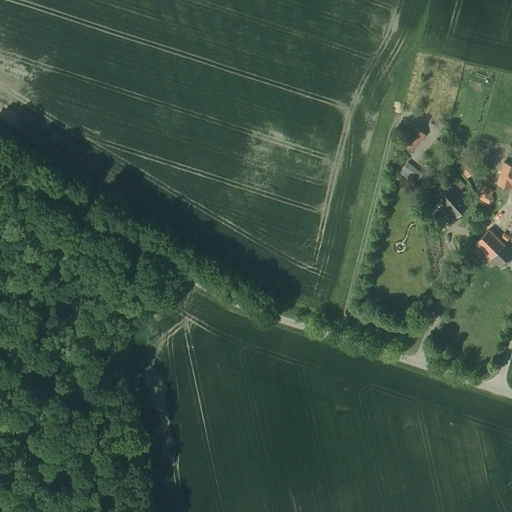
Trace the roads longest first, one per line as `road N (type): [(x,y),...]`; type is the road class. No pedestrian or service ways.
road 1 (unclassified): [(511,396),(245,309),(0,163)]
road 2 (unknown): [(411,364),(473,199)]
